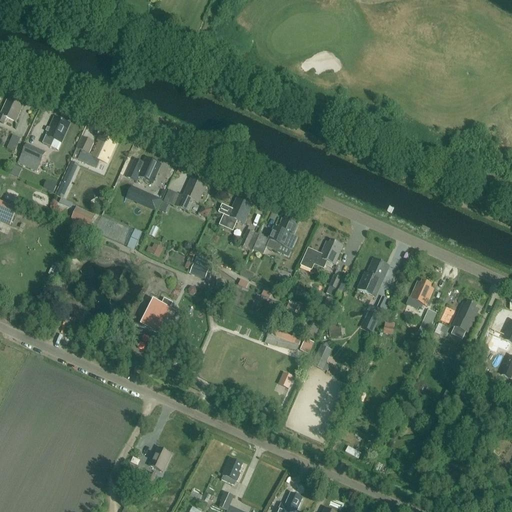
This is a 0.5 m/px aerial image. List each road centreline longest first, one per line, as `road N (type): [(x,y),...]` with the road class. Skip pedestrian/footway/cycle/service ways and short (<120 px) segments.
road 1 (tertiary): [(511,284),(0,54)]
road 2 (unclassified): [(414,511),(0,326)]
